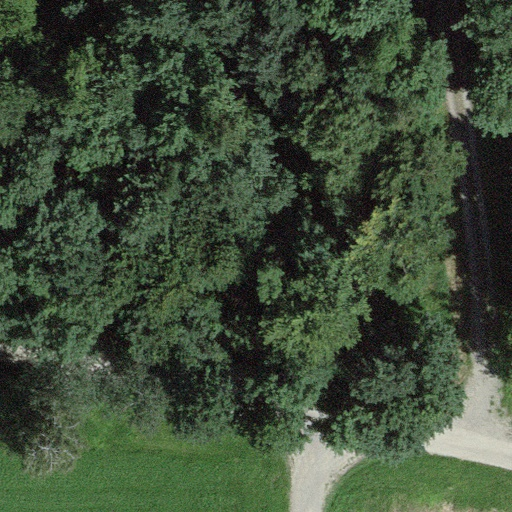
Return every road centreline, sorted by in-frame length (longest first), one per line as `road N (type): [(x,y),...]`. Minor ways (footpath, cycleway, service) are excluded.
road 1 (track): [(511,456),(0,354)]
road 2 (track): [(490,451),(482,257),(451,0)]
